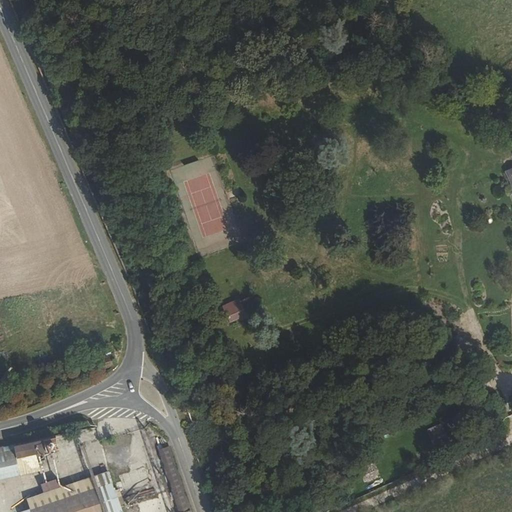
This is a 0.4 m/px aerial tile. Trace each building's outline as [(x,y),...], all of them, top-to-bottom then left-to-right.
[(511,178),(511,162),(503,167),(509,180),(511,178)] [(253,301),(242,306),(242,307),(226,314),(224,309),(222,310),(223,312),(192,325),(196,337),(249,318),(248,315),(256,312),(253,301)] [(242,307),(242,306),(240,302),(224,309),(226,314),(242,307)] [(111,354),(102,359),(107,367),(114,363),(111,354)] [(107,367),(102,359),(95,362),(99,371),(107,367)] [(189,370),(177,375),(181,385),(192,380),(189,370)] [(181,385),(193,419),(209,412),(197,379),(192,380),(181,385)] [(445,431),(430,434),(432,446),(447,443),(445,431)] [(16,448),(19,460),(61,452),(58,440),(16,448)] [(0,483),(23,479),(19,460),(16,448),(0,451),(0,483)] [(195,511),(174,449),(164,453),(181,511),(195,511)] [(124,511),(117,486),(92,495),(88,484),(67,490),(63,481),(45,486),(48,495),(31,500),(35,511),(31,511),(124,511)]
